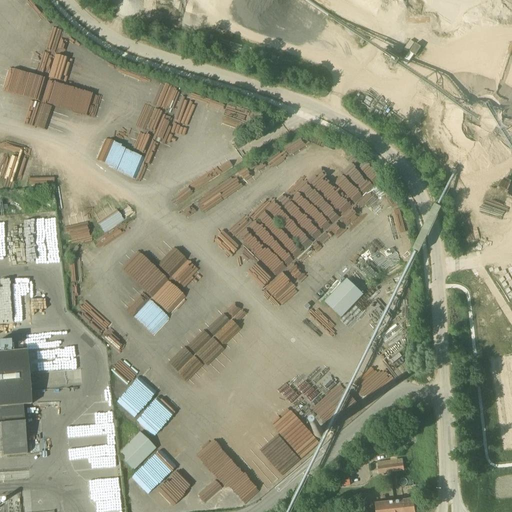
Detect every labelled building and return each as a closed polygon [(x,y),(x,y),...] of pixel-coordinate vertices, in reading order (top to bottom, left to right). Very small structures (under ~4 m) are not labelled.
[(410,40),(405,50),(410,52),(415,43),(410,40)] [(418,55),(421,46),(414,43),(411,53),(418,55)] [(290,153),(305,147),(302,139),(287,145),(290,153)] [(273,161),(282,156),(280,152),(271,157),(273,161)] [(293,264),(300,253),(294,249),(287,255),(284,253),(279,260),(277,259),(273,266),(258,279),(275,298),(281,301),(295,288),(293,286),(301,272),(293,264)] [(341,318),(363,295),(346,280),(325,302),(341,318)] [(511,281),(501,288),(509,301),(511,298),(511,281)] [(0,352),(0,451),(3,452),(3,456),(27,454),(23,405),(31,404),(27,350),(0,352)] [(511,354),(491,357),(498,415),(508,414),(509,419),(511,418),(511,354)] [(324,418),(349,393),(318,362),(304,375),(302,374),(300,376),(307,383),(298,392),(324,418)] [(343,423),(361,407),(356,401),(338,418),(343,423)] [(319,428),(317,428),(316,429),(314,431),(314,433),(314,435),(315,437),(317,438),(319,438),(321,438),(323,437),(324,435),(324,433),(324,431),(323,430),(321,428),(319,428)] [(137,471),(159,448),(144,434),(121,455),(137,471)] [(390,461),(392,473),(404,472),(403,459),(390,461)] [(379,475),(392,473),(390,461),(378,462),(379,475)] [(350,487),(350,481),(349,479),(340,480),(341,488),(350,487)] [(394,510),(394,511),(414,511),(413,500),(395,502),(396,510),(394,510)] [(376,511),(394,511),(394,510),(396,510),(395,502),(376,505),(376,511)]
